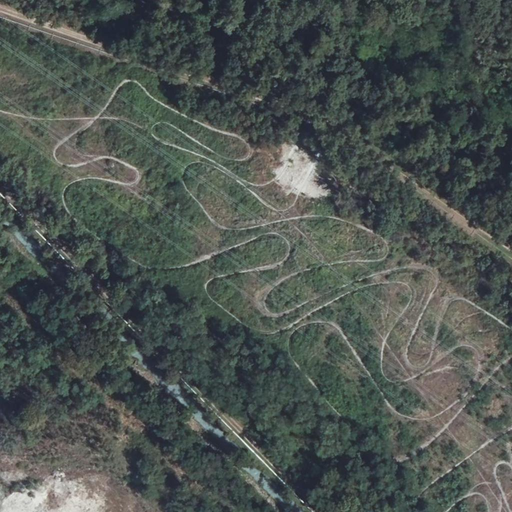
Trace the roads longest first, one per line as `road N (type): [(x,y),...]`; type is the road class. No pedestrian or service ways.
road 1 (track): [(503,511),(329,264),(253,186),(120,116),(0,109)]
road 2 (track): [(0,7),(199,77),(345,142),(470,214),(511,254)]
road 3 (track): [(0,179),(329,511)]
